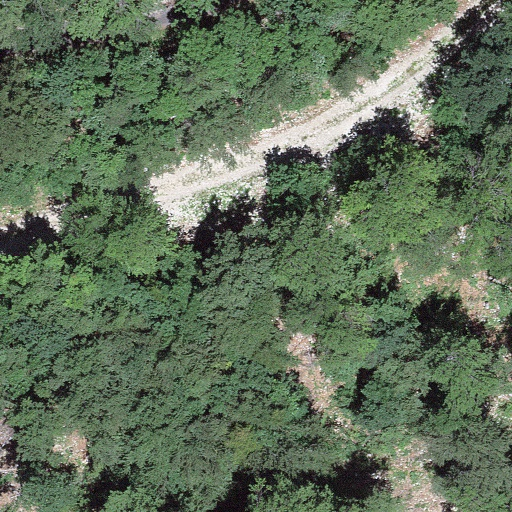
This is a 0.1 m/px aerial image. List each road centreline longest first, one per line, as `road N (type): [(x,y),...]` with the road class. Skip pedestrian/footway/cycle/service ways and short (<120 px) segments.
road 1 (track): [(490,0),(414,69),(299,139),(0,241)]
road 2 (track): [(0,44),(206,0)]
